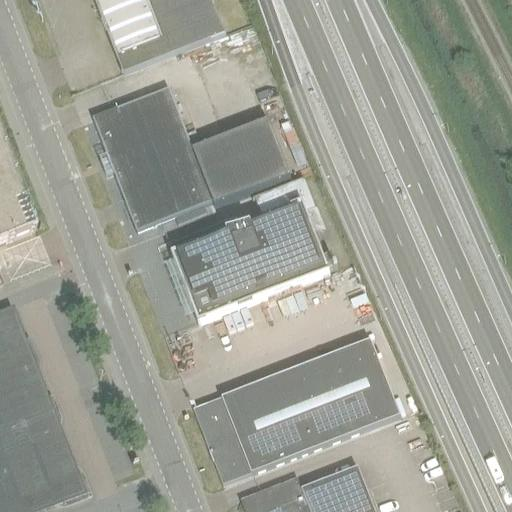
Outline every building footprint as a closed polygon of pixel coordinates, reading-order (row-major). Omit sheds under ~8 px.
[(92,0),(116,62),(123,80),(227,40),(208,0),(92,0)] [(288,184),(265,123),(190,152),(168,94),(92,123),(136,237),(212,208),(214,213),(288,184)] [(30,220),(0,144),(0,248),(33,235),(27,221),(30,220)] [(199,328),(224,318),(255,306),(329,277),(302,209),(255,227),(172,259),(199,328)] [(0,511),(50,511),(83,499),(11,313),(1,318),(0,317),(0,511)] [(370,345),(193,414),(223,491),(400,422),(370,345)] [(372,511),(357,474),(301,496),(296,484),(246,504),(249,511),(372,511)]
